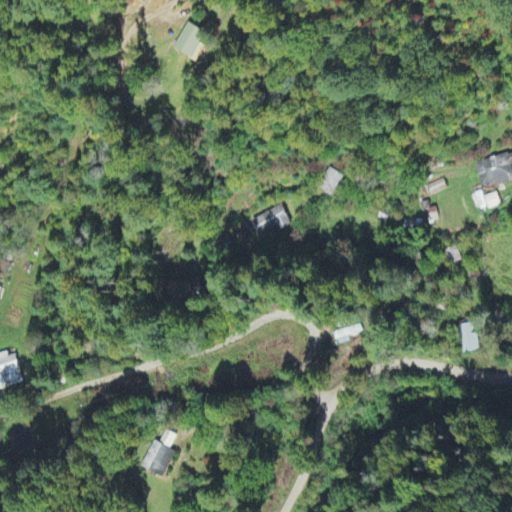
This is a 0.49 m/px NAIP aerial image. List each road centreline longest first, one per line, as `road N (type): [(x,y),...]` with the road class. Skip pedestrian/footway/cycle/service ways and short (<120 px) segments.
road 1 (residential): [(100,370),(79,338),(73,284),(88,186),(137,26),(171,0)]
road 2 (residential): [(0,404),(85,371),(231,360),(337,395)]
road 3 (residential): [(282,511),(337,395),(362,375),(404,361),(511,370)]
